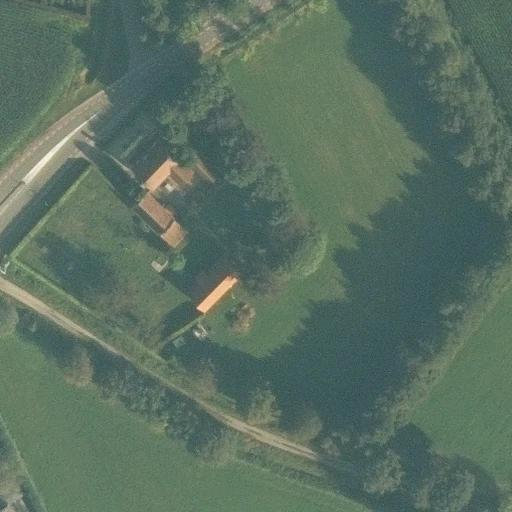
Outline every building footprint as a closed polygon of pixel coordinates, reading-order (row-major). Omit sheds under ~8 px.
[(193,170),(189,166),(159,138),(132,167),(152,187),(166,172),(179,184),(193,170)] [(219,171),(197,150),(187,159),(209,181),(219,171)] [(174,218),(145,190),(131,205),(159,233),(174,218)] [(224,255),(187,293),(203,310),(241,271),(224,255)] [(0,475),(0,494),(6,505),(0,508),(0,511),(28,511),(19,496),(22,494),(8,470),(0,475)]
